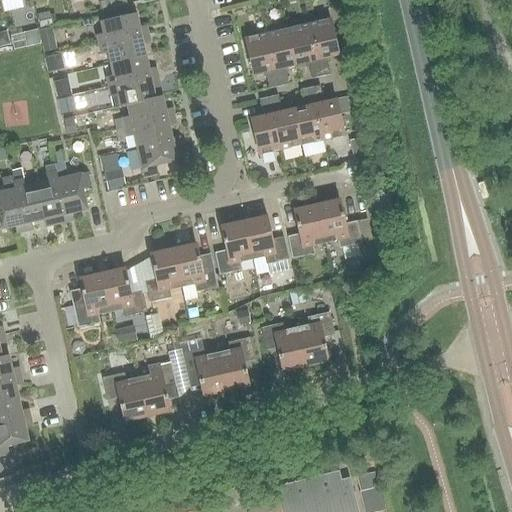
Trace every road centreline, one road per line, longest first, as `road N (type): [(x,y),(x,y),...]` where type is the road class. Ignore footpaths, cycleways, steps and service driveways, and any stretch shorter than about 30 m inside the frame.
road 1 (residential): [(0,497),(493,344)]
road 2 (secondary): [(493,344),(412,0)]
road 3 (residential): [(195,0),(228,152),(224,181),(203,203)]
road 4 (residential): [(35,260),(115,242),(148,214),(203,203)]
road 5 (residential): [(70,429),(35,260)]
road 6 (residential): [(203,203),(338,177)]
